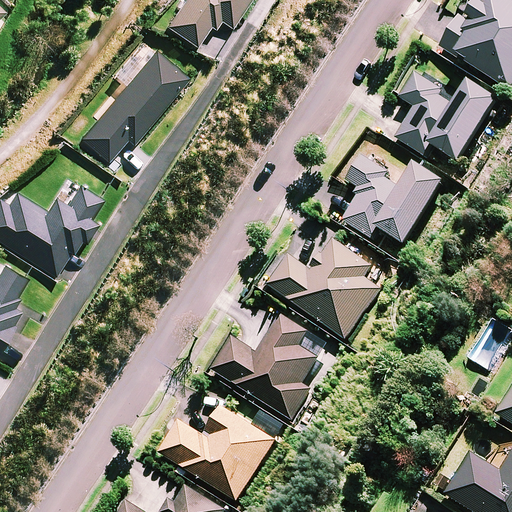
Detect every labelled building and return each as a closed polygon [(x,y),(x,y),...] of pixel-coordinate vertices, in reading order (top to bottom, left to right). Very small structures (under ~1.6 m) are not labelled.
[(198,46),(211,26),(216,30),(222,21),(233,28),(251,0),(184,0),(167,26),(198,46)] [(511,90),(511,2),(508,0),(486,0),(471,24),(462,19),(443,48),(511,91),(511,90)] [(190,78),(156,50),(81,138),(109,161),(128,139),(134,144),(190,78)] [(464,95),(422,69),(403,99),(418,109),(399,140),(428,158),(435,147),(460,162),(498,100),(471,83),(464,95)] [(418,165),(403,189),(390,180),(393,176),(365,158),(351,182),(365,191),(345,222),(376,241),(383,230),(406,245),(446,182),(418,165)] [(8,201),(0,195),(0,241),(54,278),(81,239),(85,242),(98,223),(91,218),(104,199),(81,183),(67,205),(55,197),(47,209),(16,188),(8,201)] [(375,268),(337,241),(315,272),(293,257),(272,287),(347,340),(382,290),(367,279),(375,268)] [(28,279),(4,265),(0,271),(0,349),(23,312),(12,306),(28,279)] [(311,333),(285,316),(260,355),(235,338),(215,370),(293,421),(313,390),(304,385),(321,359),(302,347),(311,333)] [(511,399),(501,416),(511,422),(511,399)] [(165,455),(181,465),(176,473),(188,480),(193,473),(238,501),(277,441),(226,408),(207,439),(184,424),(165,455)] [(511,511),(511,463),(505,474),(476,456),(451,496),(475,511),(511,511)] [(227,511),(188,487),(172,511),(145,511),(131,503),(126,511),(114,504),(109,511),(227,511)]
